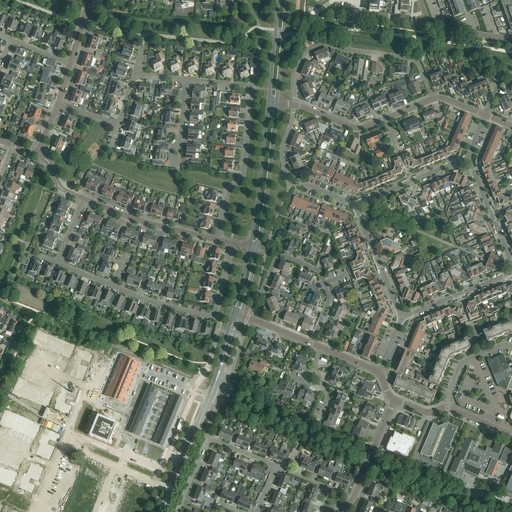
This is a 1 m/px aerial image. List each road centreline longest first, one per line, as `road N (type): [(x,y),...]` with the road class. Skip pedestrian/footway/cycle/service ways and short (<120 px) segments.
road 1 (residential): [(184,80),(252,88),(242,169),(228,187),(218,240)]
road 2 (residential): [(293,104),(301,56),(326,42),(414,59),(432,98)]
road 3 (residential): [(113,286),(215,316),(232,244)]
road 4 (tertiary): [(162,511),(219,372)]
road 5 (residential): [(273,465),(208,440),(177,511)]
road 6 (tertiary): [(258,249),(276,103)]
road 7 (tertiary): [(268,102),(250,248)]
road 8 (unknown): [(0,279),(124,327),(127,336)]
road 9 (residential): [(218,240),(83,198)]
road 10 (residential): [(83,198),(57,264),(113,286)]
road 11 (residential): [(401,318),(355,203)]
road 12 (residential): [(466,159),(511,270)]
